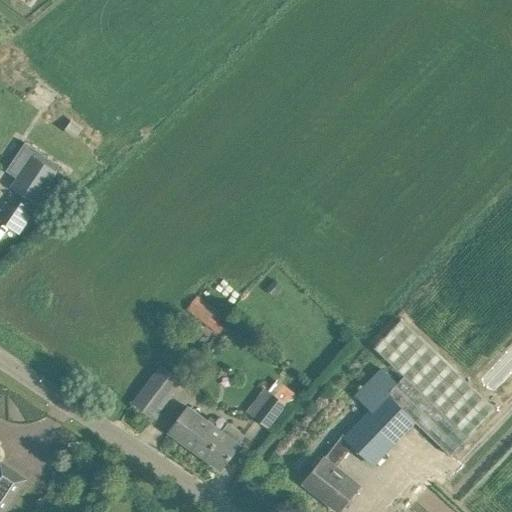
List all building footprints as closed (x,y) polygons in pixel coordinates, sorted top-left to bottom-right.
[(35,202),(55,173),(32,157),(12,187),(35,202)] [(5,223),(20,232),(33,210),(18,201),(5,223)] [(275,280),(267,289),(274,296),(283,287),(275,280)] [(189,307),(198,313),(219,328),(228,316),(198,294),(189,307)] [(403,321),(376,349),(405,376),(398,383),(386,396),(415,423),(421,429),(450,456),(452,454),(495,409),(403,321)] [(160,365),(132,403),(152,419),(181,381),(160,365)] [(370,411),(345,437),(353,446),(373,464),(415,423),(386,396),(398,383),(383,369),(356,397),(370,411)] [(274,397),(263,389),(246,411),(254,417),(267,427),(269,428),(285,405),(299,398),(283,385),(274,397)] [(221,431),(187,407),(169,433),(219,470),(238,444),(243,435),(227,423),(221,431)] [(343,434),(304,483),(339,511),(358,487),(335,468),(353,446),(345,437),(343,434)] [(0,511),(4,511),(25,481),(26,480),(25,478),(24,479),(1,463),(0,461),(0,511)]
